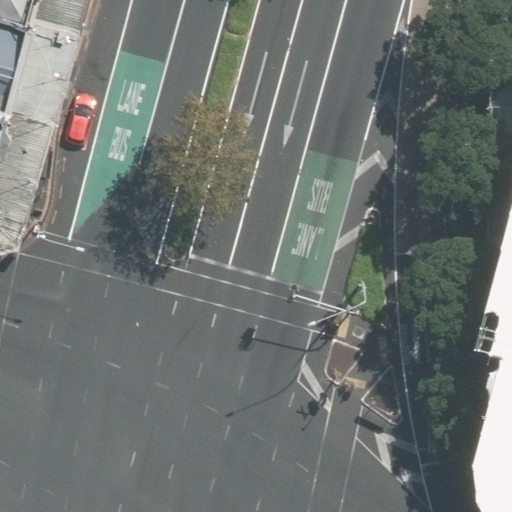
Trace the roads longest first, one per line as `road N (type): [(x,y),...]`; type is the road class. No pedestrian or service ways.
road 1 (primary): [(400,0),(420,341),(444,511)]
road 2 (primary): [(332,0),(209,430)]
road 3 (primary): [(66,397),(98,235),(161,0)]
road 4 (primary): [(187,505),(66,397)]
road 5 (primary): [(209,430),(281,468),(334,511)]
road 6 (primary): [(66,397),(209,430)]
